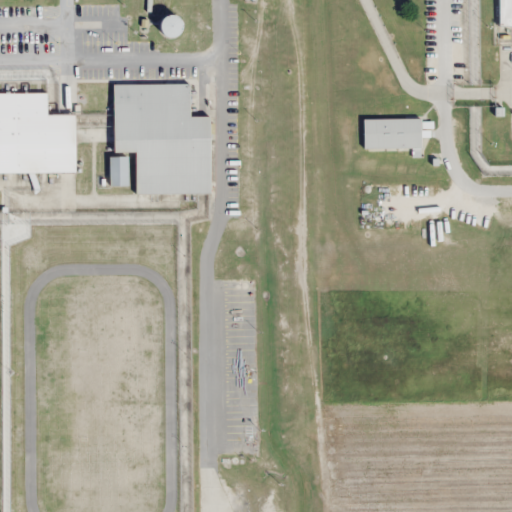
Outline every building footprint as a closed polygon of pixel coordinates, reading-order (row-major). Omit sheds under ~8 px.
[(171,14),(163,29),(177,36),(185,21),(171,14)] [(190,84),(114,84),(114,152),(136,152),(137,193),(211,193),(211,116),(190,116),(190,84)] [(0,172),(77,172),(76,114),(47,114),(47,92),(0,92),(0,172)] [(361,120),(361,149),(418,149),(418,120),(361,120)] [(127,185),(127,157),(111,157),(111,185),(127,185)] [(135,280),(135,241),(25,242),(25,281),(135,280)] [(137,349),(136,310),(25,313),(26,351),(137,349)] [(137,418),(136,379),(26,380),(26,419),(137,418)] [(138,487),(138,449),(27,449),(27,487),(138,487)]
